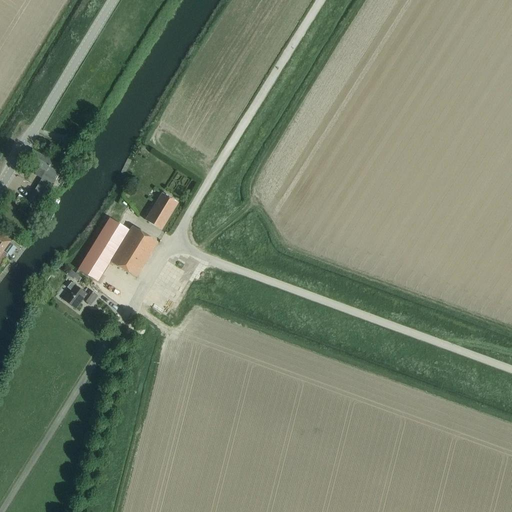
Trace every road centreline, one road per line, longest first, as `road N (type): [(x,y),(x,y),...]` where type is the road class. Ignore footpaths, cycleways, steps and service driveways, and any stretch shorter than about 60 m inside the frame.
road 1 (unclassified): [(511,369),(172,243)]
road 2 (unclassified): [(0,511),(172,243)]
road 3 (unclassified): [(172,243),(320,0)]
road 4 (tertiary): [(0,187),(114,0)]
